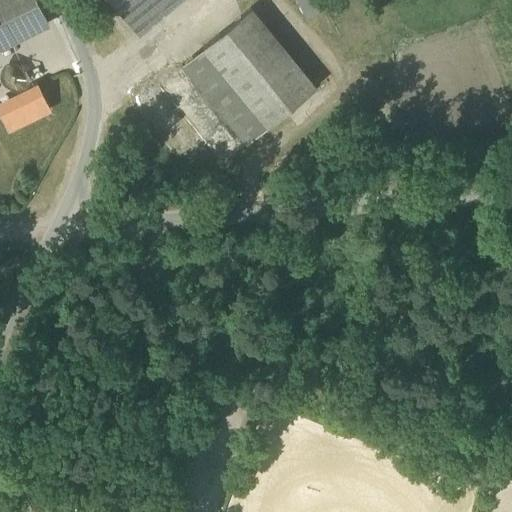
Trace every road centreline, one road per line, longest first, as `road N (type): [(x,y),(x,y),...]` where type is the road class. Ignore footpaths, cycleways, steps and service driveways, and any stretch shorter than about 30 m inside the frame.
road 1 (unclassified): [(511,193),(57,230)]
road 2 (unclassified): [(58,0),(97,92),(84,166),(57,230)]
road 3 (track): [(113,225),(222,382),(222,432)]
road 4 (unclassified): [(57,230),(0,350)]
